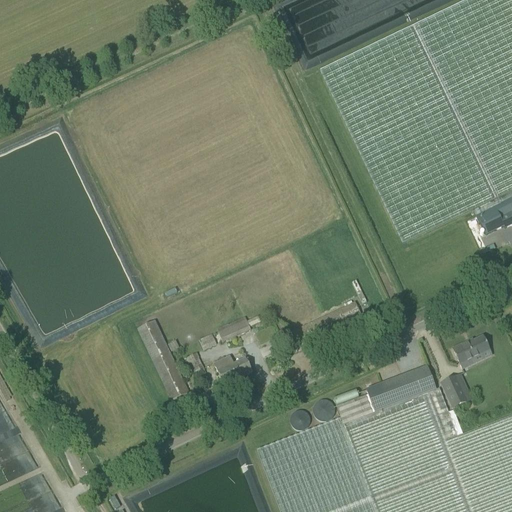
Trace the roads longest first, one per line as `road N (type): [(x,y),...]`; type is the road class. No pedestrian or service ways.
road 1 (unclassified): [(86,485),(511,283)]
road 2 (track): [(411,331),(255,0)]
road 3 (track): [(0,118),(257,0)]
road 4 (unclassified): [(86,485),(0,331)]
